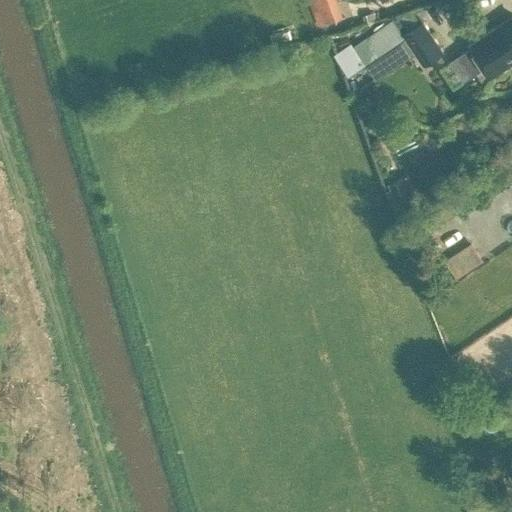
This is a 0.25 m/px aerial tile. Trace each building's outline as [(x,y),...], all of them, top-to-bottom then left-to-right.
[(315,0),(319,11),(323,21),(343,14),(337,0),(315,0)] [(412,7),(397,13),(408,29),(403,33),(423,63),(444,49),(424,19),(421,20),(412,7)] [(471,46),(461,53),(474,72),(484,66),(491,75),(511,60),(511,17),(497,27),(495,26),(469,43),(471,46)] [(370,89),(366,94),(366,101),(371,105),(378,105),(383,99),(382,93),(377,88),(370,89)] [(419,197),(409,174),(404,176),(403,173),(389,180),(392,187),(387,189),(395,208),(419,197)] [(443,255),(455,274),(483,255),(470,237),(443,255)]
